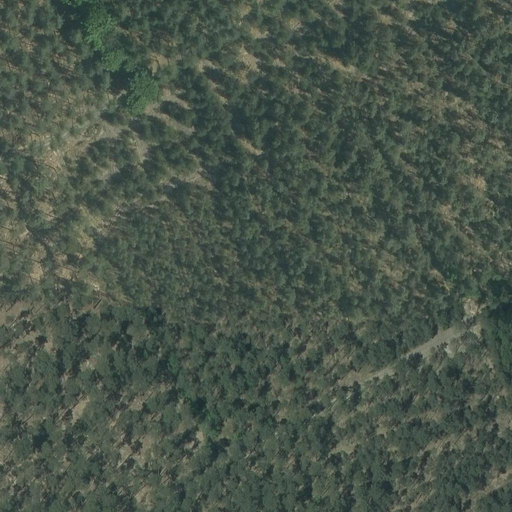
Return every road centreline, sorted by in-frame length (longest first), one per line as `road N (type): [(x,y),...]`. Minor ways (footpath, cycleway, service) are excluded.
road 1 (track): [(511,298),(209,465),(56,140),(282,0)]
road 2 (track): [(305,0),(468,322)]
